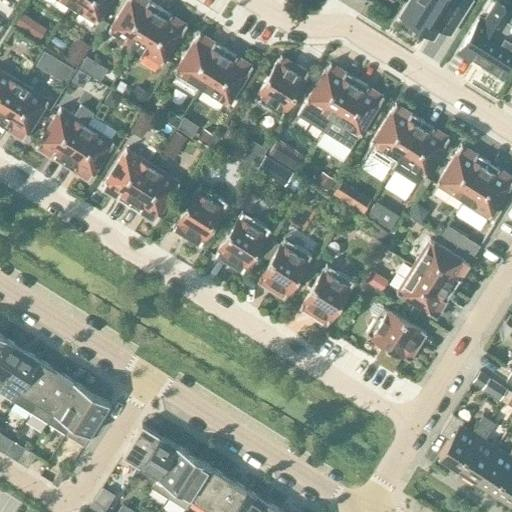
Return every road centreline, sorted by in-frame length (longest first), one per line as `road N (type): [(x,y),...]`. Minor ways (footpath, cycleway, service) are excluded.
road 1 (residential): [(408,427),(0,170)]
road 2 (residential): [(511,129),(347,26),(293,26),(250,0)]
road 3 (tertiary): [(365,509),(149,376)]
road 4 (residential): [(408,427),(511,267)]
road 5 (tertiary): [(149,376),(0,282)]
road 6 (residential): [(149,376),(80,490),(62,502)]
